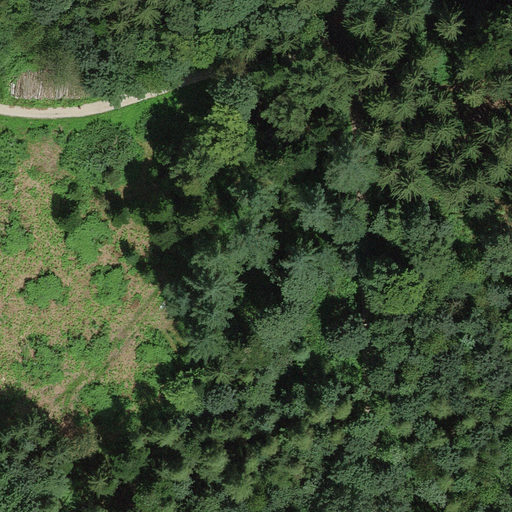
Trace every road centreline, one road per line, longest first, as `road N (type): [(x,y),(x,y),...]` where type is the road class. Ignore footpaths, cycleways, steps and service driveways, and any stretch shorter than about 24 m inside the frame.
road 1 (track): [(346,0),(369,511)]
road 2 (track): [(0,109),(94,109),(347,21)]
